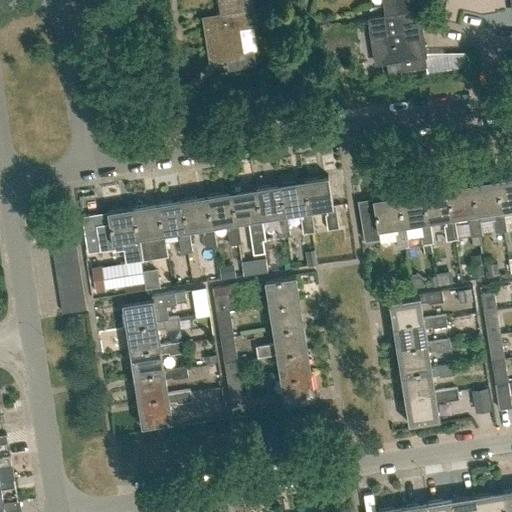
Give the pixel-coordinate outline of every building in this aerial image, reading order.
[(235,10),(253,7),(251,0),(220,0),(221,3),(233,1),(235,10)] [(399,13),(418,10),(416,0),(384,0),(386,5),(398,3),(399,13)] [(242,53),(238,27),(256,23),(253,7),(235,10),(221,12),(221,13),(215,14),(215,15),(217,14),(218,22),(206,24),(212,59),(227,57),(228,69),(256,65),(254,51),(242,53)] [(418,10),(399,13),(369,17),(377,62),(399,58),(401,70),(427,66),(420,24),(418,10)] [(309,210),(312,210),(327,207),(328,214),(326,214),(328,229),(339,227),(336,204),(333,205),(329,175),(304,179),(309,210)] [(511,175),(496,178),(501,209),(503,209),(511,207),(511,175)] [(507,231),(503,209),(501,209),(496,178),(471,182),(477,213),(479,213),(494,211),(495,217),(494,217),(496,232),(507,231)] [(315,231),(312,210),(309,210),(304,179),(280,183),(285,214),(287,214),(302,211),(303,217),(301,218),(304,233),(315,231)] [(483,235),(479,213),(477,213),(471,182),(447,186),(452,217),(455,217),(470,214),(471,221),(469,221),(472,236),(483,235)] [(291,235),(287,214),(285,214),(280,183),(255,187),(260,218),(263,217),(278,215),(279,221),(277,222),(280,237),(291,235)] [(458,239),(455,217),(452,217),(447,186),(423,190),(428,221),(430,221),(446,218),(447,225),(445,225),(447,240),(458,239)] [(267,239),(263,217),(260,218),(255,187),(231,191),(236,222),(239,221),(254,219),(255,225),(252,225),(257,253),(266,251),(264,240),(267,239)] [(434,242),(430,221),(428,221),(423,190),(398,194),(403,225),(406,225),(421,222),(422,229),(420,229),(423,244),(434,242)] [(242,243),(239,221),(236,222),(231,191),(206,194),(211,226),(215,225),(229,223),(230,229),(228,229),(231,245),(242,243)] [(218,247),(215,225),(211,226),(206,194),(182,198),(187,230),(190,229),(205,227),(206,233),(204,233),(207,249),(218,247)] [(409,246),(406,225),(403,225),(398,194),(373,198),(375,208),(360,210),(365,241),(380,238),(379,229),(397,226),(398,233),(396,233),(398,248),(409,246)] [(194,251),(190,229),(187,230),(182,198),(158,202),(163,233),(166,233),(181,231),(182,237),(180,237),(182,253),(194,251)] [(158,202),(133,206),(138,237),(141,237),(145,259),(169,255),(166,233),(163,233),(158,202)] [(133,260),(145,259),(141,237),(138,237),(133,206),(108,210),(110,223),(96,225),(95,214),(83,215),(89,252),(115,248),(114,241),(132,238),(133,245),(131,245),(133,260)] [(52,240),(75,236),(73,223),(50,227),(52,240)] [(54,251),(77,247),(75,236),(52,240),(54,251)] [(501,262),(511,261),(511,246),(500,247),(501,262)] [(56,263),(79,259),(77,247),(54,251),(56,263)] [(266,257),(259,258),(261,271),(269,270),(266,257)] [(58,275),(81,271),(79,259),(56,263),(58,275)] [(148,265),(109,268),(110,282),(149,279),(148,265)] [(218,268),(220,278),(234,276),(232,265),(218,268)] [(59,287),(83,283),(81,271),(58,275),(59,287)] [(269,304),(300,299),(296,274),(265,279),(269,304)] [(61,299),(85,295),(83,283),(59,287),(61,299)] [(393,326),(425,321),(424,317),(421,302),(428,300),(429,303),(444,300),(442,289),(419,293),(419,296),(389,300),(393,326)] [(153,297),(123,302),(127,327),(158,321),(158,319),(169,317),(167,304),(177,303),(177,301),(187,300),(185,290),(176,291),(153,295),(153,297)] [(484,311),(497,309),(494,291),(481,293),(484,311)] [(217,313),(230,311),(227,293),(214,295),(217,313)] [(85,295),(61,299),(63,311),(87,307),(85,295)] [(273,329),(304,324),(300,299),(269,304),(273,329)] [(429,345),(428,342),(426,326),(432,325),(433,327),(448,325),(446,314),(424,317),(425,321),(393,326),(397,350),(429,345)] [(162,346),(162,343),(159,328),(166,327),(166,329),(181,327),(179,315),(169,317),(158,319),(158,321),(127,327),(131,351),(162,346)] [(488,336),(501,334),(498,315),(485,317),(488,336)] [(221,338),(234,335),(231,317),(218,320),(221,338)] [(119,321),(101,323),(103,341),(120,340),(119,321)] [(277,353),(308,348),(304,324),(273,329),(275,343),(257,346),(259,356),(277,353)] [(432,369),(432,366),(430,350),(436,349),(437,351),(451,349),(450,338),(428,342),(429,345),(397,350),(401,374),(432,369)] [(166,371),(165,368),(163,353),(169,352),(170,354),(185,351),(183,340),(162,343),(162,346),(131,351),(135,376),(166,371)] [(492,360),(505,358),(502,340),(489,342),(492,360)] [(225,362),(238,360),(235,342),(222,344),(225,362)] [(281,378),(312,373),(308,348),(277,353),(281,378)] [(436,393),(436,390),(433,375),(440,374),(441,376),(455,374),(454,363),(432,366),(432,369),(401,374),(405,398),(436,393)] [(170,395),(169,392),(167,377),(173,376),(174,378),(189,376),(187,364),(165,368),(166,371),(135,376),(138,400),(170,395)] [(496,384),(509,382),(506,364),(493,366),(496,384)] [(229,386),(242,384),(239,367),(226,369),(229,386)] [(312,373),(281,378),(285,402),(316,397),(312,373)] [(511,406),(511,403),(510,388),(509,382),(496,384),(497,390),(500,409),(511,406)] [(476,411),(492,409),(488,386),(473,389),(476,411)] [(436,393),(405,398),(409,423),(441,418),(437,399),(444,398),(444,400),(459,398),(458,387),(436,390),(436,393)] [(170,395),(138,400),(142,425),(174,420),(171,401),(177,400),(178,403),(193,400),(191,389),(169,392),(170,395)] [(233,410),(246,408),(243,391),(230,393),(233,410)] [(0,443),(8,442),(7,434),(0,434),(0,443)] [(0,479),(1,480),(14,477),(12,464),(10,455),(0,456),(0,479)] [(0,502),(5,502),(3,489),(15,487),(14,477),(1,480),(0,479),(0,502)] [(511,511),(511,487),(501,490),(504,511),(511,511)] [(504,511),(501,490),(476,494),(479,511),(504,511)] [(479,511),(476,494),(452,497),(454,511),(479,511)] [(454,511),(452,497),(427,501),(429,511),(454,511)] [(0,511),(6,511),(6,510),(19,508),(17,499),(5,502),(0,502),(0,511)] [(429,511),(427,501),(403,505),(403,511),(429,511)]
